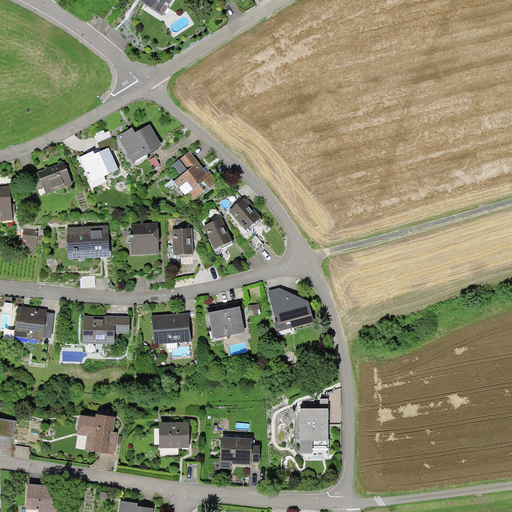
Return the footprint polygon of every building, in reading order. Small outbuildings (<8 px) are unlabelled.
[(172,0),(139,0),(162,16),(172,0)] [(132,127),(117,137),(133,162),(162,145),(150,124),(135,132),(132,127)] [(97,142),(112,136),(109,131),(105,133),(104,130),(93,134),(97,142)] [(110,151),(117,148),(112,136),(97,142),(101,150),(109,147),(110,151)] [(93,151),(79,157),(90,182),(118,169),(110,151),(109,147),(101,150),(95,154),(93,151)] [(190,151),(172,164),(181,175),(174,181),(185,195),(188,193),(193,199),(204,190),(202,188),(207,185),(209,188),(218,181),(210,172),(207,173),(203,168),(190,151)] [(160,164),(155,156),(149,160),(154,168),(160,164)] [(64,162),(38,172),(44,187),(46,193),(72,183),(64,162)] [(37,189),(44,187),(38,172),(32,175),(37,189)] [(10,185),(0,186),(0,221),(13,220),(12,214),(11,204),(10,185)] [(246,199),(244,197),(229,210),(246,230),(261,217),(253,207),(246,199)] [(247,198),(246,199),(253,207),(254,206),(247,198)] [(222,217),(204,225),(215,249),(220,246),(231,241),(232,240),(222,217)] [(158,223),(133,224),(133,234),(131,234),(132,254),(159,253),(158,223)] [(108,225),(67,227),(68,259),(110,256),(108,225)] [(38,230),(24,228),(22,239),(26,239),(24,253),(36,254),(38,230)] [(193,228),(173,229),(174,255),(193,254),(193,228)] [(96,287),(95,276),(82,277),(80,279),(81,288),(96,287)] [(280,288),(268,291),(275,316),(276,316),(278,321),(274,322),(277,332),(314,322),(309,301),(280,288)] [(261,313),(259,304),(248,306),(249,315),(261,313)] [(47,309),(18,306),(14,336),(43,340),(43,337),(46,312),(47,309)] [(240,306),(208,312),(213,338),(245,332),(240,306)] [(54,313),(46,312),(43,337),(51,338),(54,313)] [(189,313),(152,315),(154,344),(192,341),(189,313)] [(130,316),(83,316),(83,343),(114,344),(115,333),(129,333),(130,316)] [(320,408),(300,408),(300,460),(328,459),(328,399),(320,399),(320,408)] [(96,417),(80,415),(77,434),(87,436),(85,450),(114,454),(117,432),(113,432),(116,417),(96,414),(96,417)] [(16,421),(0,417),(0,437),(13,439),(16,421)] [(189,422),(159,422),(159,448),(189,448),(189,422)] [(252,438),(221,437),(219,468),(231,468),(232,464),(250,465),(250,461),(259,462),(260,445),(252,445),(252,438)] [(30,447),(15,445),(14,456),(28,458),(30,447)] [(56,511),(59,486),(28,484),(26,510),(39,511),(38,511),(56,511)] [(138,503),(120,500),(118,511),(153,511),(154,508),(137,506),(138,503)]
